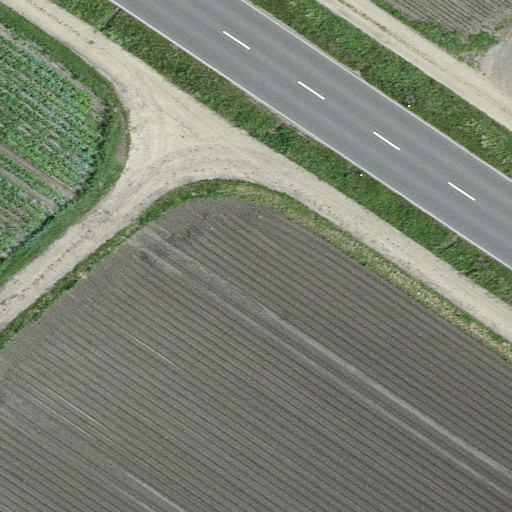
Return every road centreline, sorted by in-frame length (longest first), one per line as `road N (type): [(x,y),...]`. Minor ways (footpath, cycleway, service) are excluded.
road 1 (track): [(511,355),(0,11)]
road 2 (primary): [(511,243),(152,0)]
road 3 (track): [(181,133),(0,293)]
road 4 (track): [(348,0),(511,109)]
